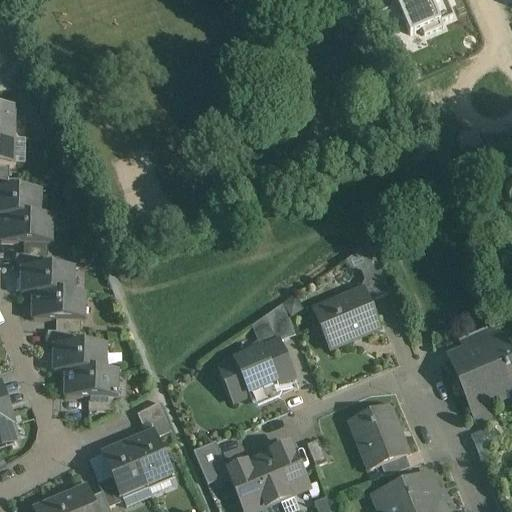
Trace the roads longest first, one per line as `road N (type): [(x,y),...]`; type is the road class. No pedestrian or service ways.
road 1 (residential): [(0,291),(68,448),(0,486)]
road 2 (residential): [(422,359),(484,511)]
road 3 (residential): [(511,125),(482,130),(463,100),(462,81),(494,49)]
